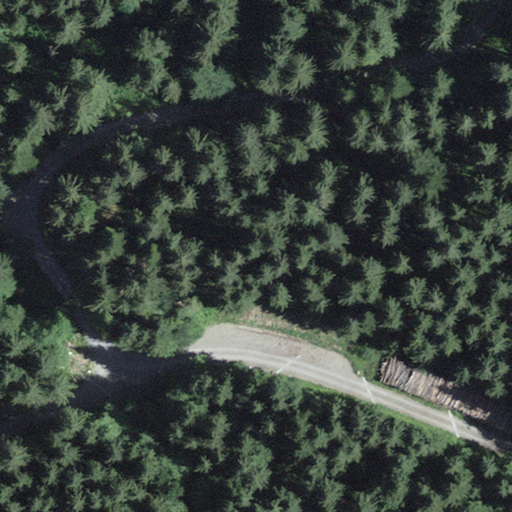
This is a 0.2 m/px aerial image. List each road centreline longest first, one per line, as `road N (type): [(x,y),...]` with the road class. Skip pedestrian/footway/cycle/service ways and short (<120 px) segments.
road 1 (track): [(511,444),(304,364),(199,348),(165,360),(131,358),(82,314),(26,216),(40,169),(97,132),(441,58),(464,48),(495,0)]
road 2 (track): [(0,428),(77,395),(131,358)]
